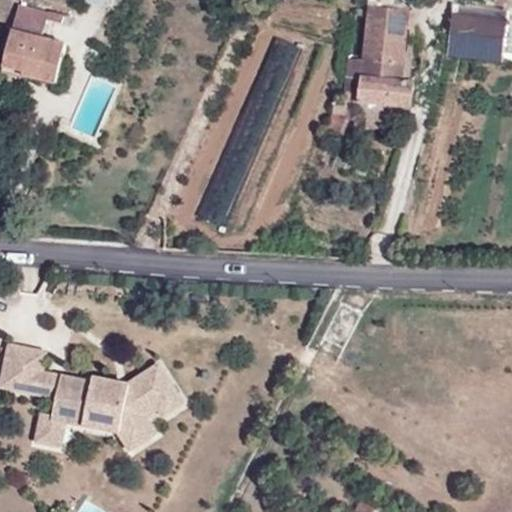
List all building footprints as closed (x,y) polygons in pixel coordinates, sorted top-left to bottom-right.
[(110,0),(84,0),(84,3),(108,10),(110,0)] [(370,0),(369,8),(404,11),(404,0),(370,0)] [(13,31),(43,39),(48,21),(50,13),(19,6),(13,31)] [(363,67),(404,69),(410,12),(404,11),(369,8),(363,67)] [(50,13),(48,21),(62,25),(65,16),(50,13)] [(505,23),(454,19),(450,60),(501,65),(505,23)] [(67,45),(43,39),(13,31),(3,72),(37,81),(43,57),(63,61),(67,45)] [(57,86),(63,61),(43,57),(37,81),(57,86)] [(403,84),(404,69),(363,67),(359,103),(411,109),(414,86),(403,84)] [(134,451),(160,434),(150,417),(162,410),(167,418),(186,405),(161,366),(141,378),(144,382),(138,386),(95,378),(94,382),(45,373),(49,352),(10,345),(2,390),(57,400),(54,414),(44,413),(38,443),(65,449),(69,423),(121,432),(134,451)]
